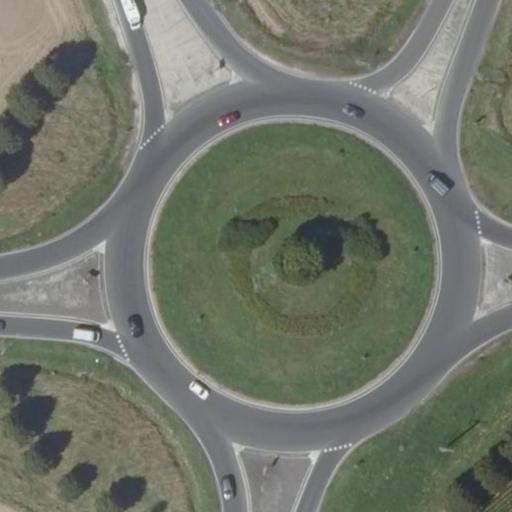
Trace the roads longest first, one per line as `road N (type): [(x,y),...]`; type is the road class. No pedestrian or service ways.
road 1 (primary): [(190,395),(234,421),(310,426),(363,401)]
road 2 (tertiary): [(421,167),(444,143),(456,82),(488,0)]
road 3 (tertiary): [(436,0),(410,41),(363,86),(309,100)]
road 4 (primary): [(124,0),(154,134),(146,163)]
road 5 (primary): [(293,101),(241,102),(180,132),(146,163)]
road 6 (primary): [(0,326),(80,333),(140,350)]
road 7 (primary): [(293,101),(193,0)]
road 8 (primary): [(128,222),(0,269)]
road 9 (primary): [(421,167),(373,121),(309,100)]
road 10 (primary): [(128,222),(120,262),(140,350)]
road 11 (primary): [(190,395),(220,451),(234,511)]
road 12 (primary): [(304,511),(363,401)]
